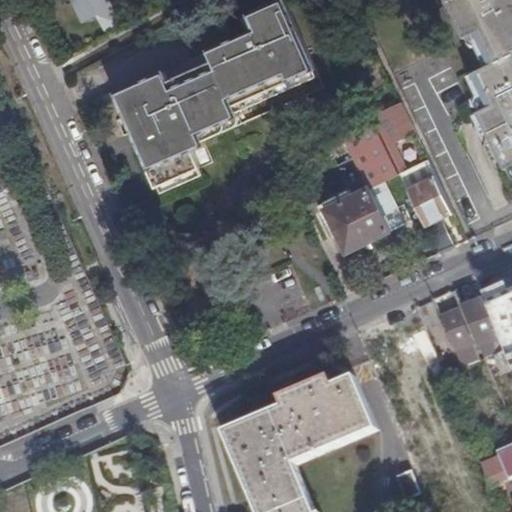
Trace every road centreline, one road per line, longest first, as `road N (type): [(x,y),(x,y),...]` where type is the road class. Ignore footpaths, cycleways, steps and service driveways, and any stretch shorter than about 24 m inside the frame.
road 1 (residential): [(174,394),(0,15)]
road 2 (residential): [(511,249),(174,394)]
road 3 (residential): [(174,394),(0,472)]
road 4 (unknown): [(45,103),(205,43)]
road 5 (residential): [(174,394),(204,511)]
